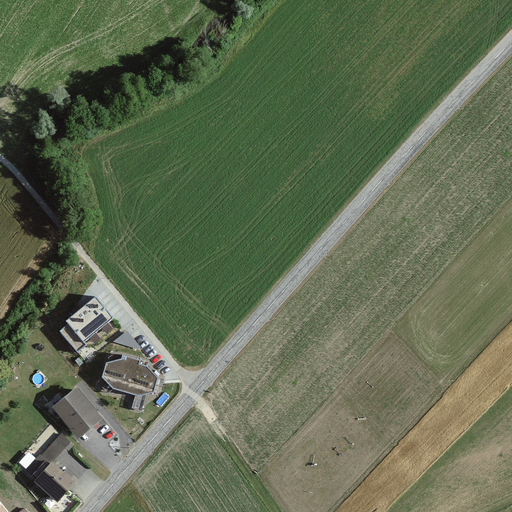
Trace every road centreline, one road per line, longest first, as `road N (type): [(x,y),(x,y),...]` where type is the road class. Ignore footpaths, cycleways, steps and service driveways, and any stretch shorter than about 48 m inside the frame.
road 1 (tertiary): [(87,511),(511,42)]
road 2 (track): [(0,158),(195,389)]
